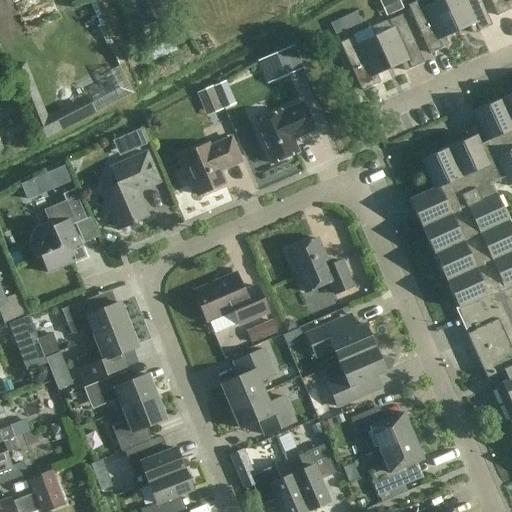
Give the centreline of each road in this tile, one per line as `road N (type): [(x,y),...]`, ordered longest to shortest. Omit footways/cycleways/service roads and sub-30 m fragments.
road 1 (residential): [(237,511),(143,270),(335,189),(354,189),(495,511)]
road 2 (residential): [(511,54),(372,117)]
